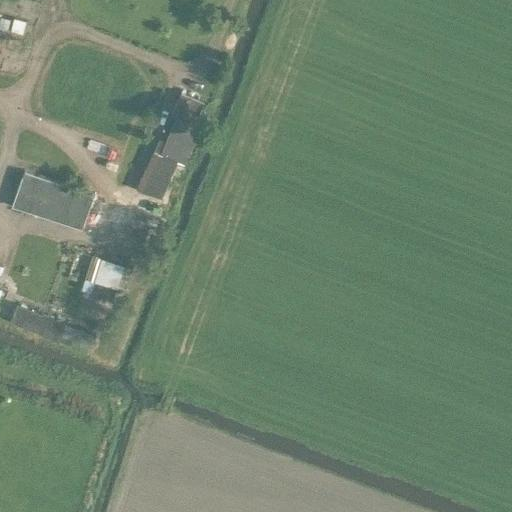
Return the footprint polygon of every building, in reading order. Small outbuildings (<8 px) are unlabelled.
[(161,150),(154,147),(136,185),(160,196),(158,203),(176,211),(194,164),(185,160),(201,123),(176,113),(161,150)] [(24,169),(13,201),(81,224),(92,192),(24,169)] [(104,240),(96,264),(126,273),(134,249),(104,240)] [(0,294),(3,295),(9,272),(0,269),(0,294)] [(72,337),(91,345),(95,333),(64,320),(65,319),(42,309),(41,311),(16,300),(9,317),(57,338),(57,337),(70,342),(70,341),(72,337)] [(108,322),(98,318),(95,326),(105,330),(108,322)]
